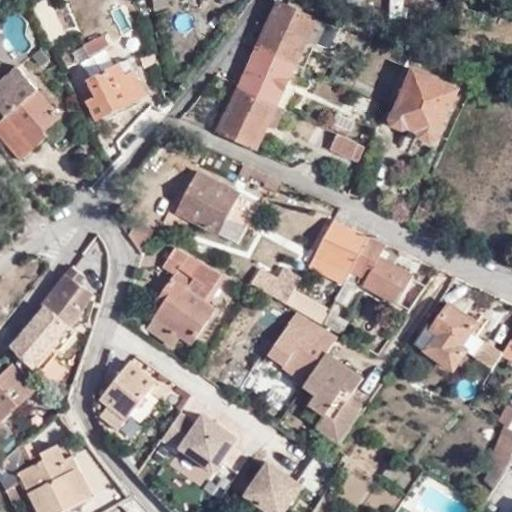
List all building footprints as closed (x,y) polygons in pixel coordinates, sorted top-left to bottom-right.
[(152,0),(154,8),(170,5),(168,0),(152,0)] [(282,0),(262,45),(272,49),(298,61),(310,36),(318,17),(282,0)] [(328,22),(318,17),(310,36),(319,40),(328,22)] [(112,46),(106,32),(85,43),(91,56),(112,46)] [(262,45),(243,85),(279,102),(288,81),(298,61),(272,49),(262,45)] [(51,56),(42,46),(32,55),(40,65),(51,56)] [(441,52),(440,52),(436,63),(455,70),(459,59),(458,58),(441,52)] [(121,62),(91,78),(99,94),(89,100),(99,119),(149,94),(137,70),(127,75),(121,62)] [(0,78),(0,109),(6,117),(0,121),(0,135),(21,160),(48,136),(44,132),(62,116),(29,79),(25,74),(17,65),(0,78)] [(442,138),(464,86),(416,66),(394,115),(395,124),(404,128),(411,123),(428,130),(429,138),(436,142),(442,138)] [(297,86),(288,81),(279,102),(287,106),(297,86)] [(268,124),(279,102),(243,85),(222,130),(257,147),(268,124)] [(276,129),(287,106),(279,102),(268,124),(276,129)] [(351,134),(356,120),(337,114),(332,128),(351,134)] [(368,146),(340,132),(333,148),(361,161),(368,146)] [(225,234),(245,193),(202,173),(192,168),(165,222),(178,224),(187,228),(192,217),(225,234)] [(425,200),(415,223),(431,230),(440,207),(426,200),(425,200)] [(156,237),(160,232),(141,221),(130,236),(144,254),(156,237)] [(366,248),(372,237),(337,221),(333,230),(313,270),(347,287),(366,248)] [(366,248),(347,287),(339,303),(350,309),(365,278),(370,280),(366,286),(402,304),(417,275),(383,258),(389,245),(372,237),(366,248)] [(217,295),(229,278),(193,258),(156,314),(159,316),(186,335),(198,343),(220,311),(192,291),(198,282),(217,295)] [(79,330),(73,326),(86,311),(85,310),(73,300),(84,286),(77,281),(82,274),(74,266),(71,270),(45,304),(49,308),(14,346),(44,371),(79,330)] [(302,293),(308,280),(292,270),(285,283),(268,274),(260,288),(261,289),(294,307),(302,293)] [(430,284),(417,275),(402,304),(413,310),(430,284)] [(84,285),(84,286),(73,300),(85,310),(96,294),(84,285)] [(316,301),(302,293),(294,307),(309,316),(316,301)] [(328,326),(335,312),(316,301),(309,316),(328,326)] [(479,354),(489,339),(477,330),(481,323),(454,306),(438,330),(434,327),(423,344),(460,369),(474,349),(479,354)] [(178,347),(186,335),(159,316),(150,327),(178,347)] [(137,327),(123,317),(120,327),(131,336),(137,327)] [(334,356),(344,340),(307,318),(279,357),(292,367),(290,370),(314,387),(334,356)] [(507,351),(489,339),(479,354),(497,366),(505,354),(507,351)] [(150,347),(139,363),(158,377),(170,362),(150,347)] [(312,389),(314,387),(290,370),(292,367),(279,357),(275,354),(268,363),(269,363),(276,368),(309,393),(312,389)] [(334,356),(314,387),(312,389),(324,398),(318,407),(333,418),(325,430),(346,445),(366,416),(354,407),(362,396),(353,389),(361,376),(334,356)] [(156,380),(158,377),(139,363),(133,359),(105,396),(112,402),(104,412),(123,426),(134,410),(156,380)] [(268,379),(276,368),(269,363),(268,363),(266,362),(258,371),(268,379)] [(0,423),(3,421),(39,391),(15,363),(0,376),(0,423)] [(371,383),(361,376),(353,389),(362,396),(371,383)] [(266,383),(259,378),(249,393),(256,397),(266,383)] [(170,390),(156,380),(134,410),(148,420),(170,390)] [(70,406),(75,389),(64,386),(60,396),(66,403),(70,406)] [(245,443),(204,415),(198,423),(181,412),(161,441),(178,452),(171,463),(219,496),(235,472),(228,467),(245,443)] [(0,442),(12,432),(3,421),(0,423),(0,442)] [(511,461),(511,429),(491,463),(496,466),(505,472),(511,463),(511,461)] [(35,464),(23,444),(0,465),(0,472),(9,490),(26,481),(43,511),(63,511),(91,497),(76,467),(70,470),(56,445),(40,453),(43,459),(35,464)] [(261,511),(295,511),(311,491),(270,463),(244,500),(261,511)] [(391,465),(384,474),(405,488),(412,479),(391,465)] [(496,487),(505,472),(496,466),(487,481),(496,487)]
